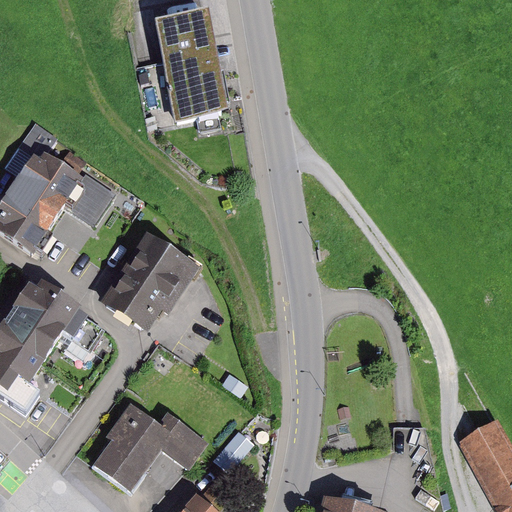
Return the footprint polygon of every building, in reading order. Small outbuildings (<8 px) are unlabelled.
[(232,123),(217,19),(159,27),(174,131),(232,123)] [(45,165),(59,145),(37,129),(20,153),(42,169),(45,165)] [(81,191),(45,165),(42,169),(0,227),(0,235),(2,236),(0,238),(0,240),(33,264),(67,216),(84,192),(81,191)] [(81,191),(84,192),(67,216),(93,233),(114,201),(86,183),(81,191)] [(114,301),(160,333),(174,313),(181,318),(216,267),(200,256),(197,261),(160,236),(114,301)] [(38,314),(32,310),(11,339),(58,373),(68,358),(89,373),(106,350),(44,306),(38,314)] [(0,354),(0,419),(11,427),(24,407),(30,411),(58,373),(11,339),(0,354)] [(246,404),(255,392),(234,376),(225,388),(246,404)] [(131,410),(91,467),(133,496),(161,456),(189,476),(209,448),(166,418),(158,429),(131,410)] [(499,511),(511,511),(511,445),(500,424),(462,444),(499,511)] [(242,433),(216,462),(229,474),(255,444),(242,433)] [(220,511),(210,503),(201,511),(220,511)]
